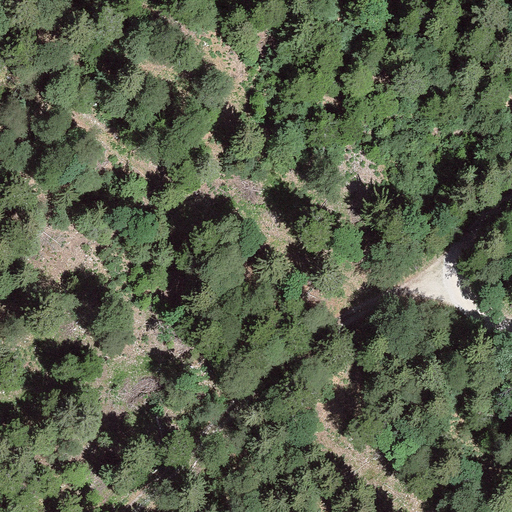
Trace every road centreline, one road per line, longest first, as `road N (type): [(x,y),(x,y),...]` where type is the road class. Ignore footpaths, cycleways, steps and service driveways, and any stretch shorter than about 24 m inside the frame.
road 1 (track): [(457,270),(389,292),(299,361),(210,439),(148,511)]
road 2 (track): [(511,328),(473,309),(457,270),(484,220),(511,198)]
